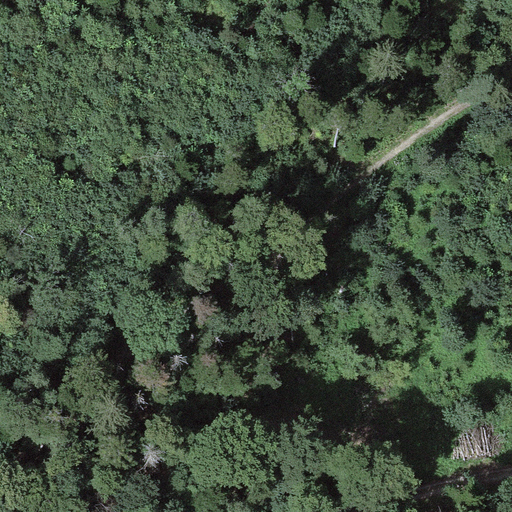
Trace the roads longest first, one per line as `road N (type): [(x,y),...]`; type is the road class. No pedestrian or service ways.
road 1 (track): [(511,74),(433,123),(120,360)]
road 2 (track): [(362,511),(511,474)]
